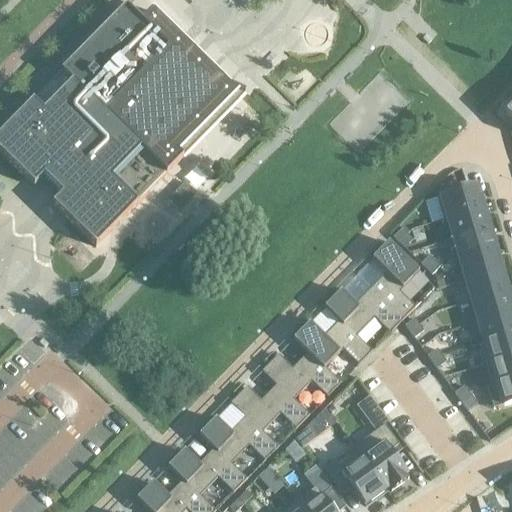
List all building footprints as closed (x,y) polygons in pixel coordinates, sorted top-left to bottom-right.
[(126,8),(0,136),(0,155),(33,188),(44,178),(63,196),(52,207),(95,249),(183,160),(178,155),(238,94),(244,97),(245,96),(223,86),(150,14),(141,24),(126,8)] [(197,195),(185,184),(167,202),(179,213),(197,195)] [(448,222),(447,221),(482,211),(475,189),(436,200),(443,223),(448,222)] [(488,231),(482,211),(447,221),(448,222),(453,241),(488,231)] [(393,240),(398,245),(407,237),(401,231),(393,240)] [(453,241),(459,262),(494,252),(488,231),(453,241)] [(407,237),(398,245),(404,251),(412,242),(407,237)] [(50,285),(31,260),(26,264),(8,240),(0,246),(0,263),(29,301),(50,285)] [(386,276),(370,292),(402,323),(415,310),(399,294),(418,275),(388,245),(371,262),(386,276)] [(466,283),(500,273),(494,252),(459,262),(466,283)] [(420,267),(426,272),(434,264),(429,258),(420,267)] [(431,278),(440,269),(434,264),(426,272),(431,278)] [(506,293),(500,273),(466,283),(472,304),(506,293)] [(444,289),(441,277),(433,279),(437,291),(444,289)] [(324,310),(338,324),(339,324),(355,339),(356,339),(374,320),(389,336),(402,323),(370,292),(354,307),(340,294),(324,310)] [(511,314),(511,313),(506,293),(472,304),(478,324),(511,314)] [(483,344),(484,345),(511,336),(511,314),(478,324),(483,344)] [(404,328),(409,334),(419,327),(414,321),(404,328)] [(371,354),(356,339),(355,339),(339,324),(338,324),(323,339),(309,326),(293,342),(307,356),(307,355),(324,371),(342,352),(358,368),(371,354)] [(413,341),(423,334),(419,327),(409,334),(413,341)] [(511,359),(511,336),(484,345),(483,344),(479,345),(485,367),(511,359)] [(427,359),(431,365),(441,358),(436,351),(427,359)] [(327,400),(340,386),(324,371),(307,355),(307,356),(292,371),(278,357),(261,374),(275,388),(276,387),(292,403),(293,403),(311,384),(327,400)] [(436,371),(446,364),(441,358),(431,365),(436,371)] [(496,388),(496,387),(511,381),(511,359),(485,367),(492,389),(496,388)] [(511,381),(496,387),(496,388),(492,389),(487,390),(493,411),(498,409),(502,408),(511,405),(511,381)] [(261,435),(262,434),(280,416),(295,432),(309,418),(293,403),(292,403),(276,387),(275,388),(261,403),(246,389),(230,406),(244,420),(245,419),(261,435)] [(454,396),(458,402),(468,395),(463,388),(454,396)] [(463,408),(473,401),(468,395),(458,402),(463,408)] [(362,415),(375,406),(369,399),(357,408),(362,415)] [(294,442),(301,450),(316,439),(335,425),(325,410),(307,428),(294,442)] [(230,467),(230,466),(248,448),(264,464),(278,450),(262,434),(261,435),(245,419),(244,420),(229,435),(215,421),(199,438),(213,452),(214,451),(230,467)] [(354,450),(386,494),(389,492),(390,494),(406,483),(405,481),(406,479),(388,455),(398,447),(384,428),(354,450)] [(300,450),(301,450),(294,442),(284,452),(295,466),(306,458),(300,450)] [(338,491),(348,484),(366,509),(386,494),(354,450),(324,472),(338,491)] [(182,484),(198,499),(199,498),(217,480),(233,495),(246,482),(230,466),(230,467),(214,451),(213,452),(198,467),(184,453),(168,470),(182,484)] [(267,470),(258,479),(264,484),(273,476),(267,470)] [(136,502),(146,511),(185,511),(186,511),(185,511),(213,511),(199,498),(198,499),(182,484),(167,499),(153,485),(136,502)] [(315,490),(295,505),(300,511),(342,511),(345,510),(330,491),(321,499),(315,490)] [(245,493),(236,501),(242,507),(251,498),(245,493)] [(230,511),(237,511),(242,507),(236,501),(228,510),(230,511)]
